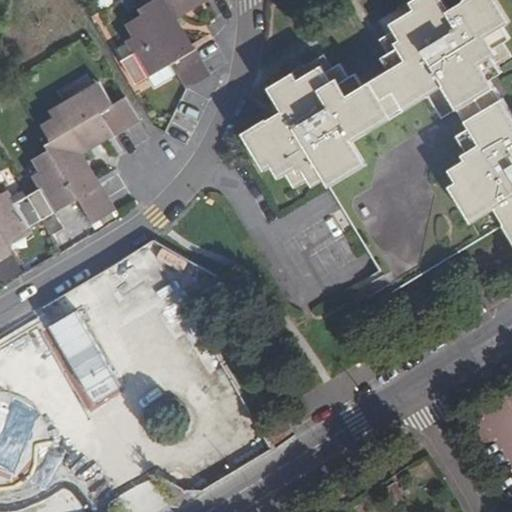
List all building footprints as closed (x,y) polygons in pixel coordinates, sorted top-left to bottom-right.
[(143,0),(144,2),(137,6),(142,13),(126,23),(132,35),(127,39),(127,40),(134,51),(123,57),(122,58),(136,83),(149,76),(171,63),(176,72),(185,87),(208,74),(194,49),(189,51),(169,15),(194,0),(143,0)] [(511,93),(508,96),(495,73),(507,66),(503,59),(511,53),(511,40),(509,35),(511,33),(511,31),(506,20),(511,17),(511,15),(502,0),(462,0),(450,8),(446,0),(408,0),(412,7),(392,19),(396,26),(379,35),(389,51),(383,54),(391,69),(364,86),(357,72),(350,75),(341,60),(325,70),(322,63),(297,76),(294,70),(268,84),(282,109),(266,118),(265,116),(243,130),(265,168),(270,165),(278,179),(286,176),(293,188),(308,178),(313,185),(325,178),(391,287),(502,222),(511,240),(511,93)] [(127,40),(117,46),(123,57),(134,51),(127,40)] [(171,63),(149,76),(154,84),(176,72),(171,63)] [(115,135),(138,122),(124,99),(115,104),(103,81),(53,110),(55,117),(44,123),(53,140),(46,144),(50,150),(34,158),(41,172),(34,176),(41,189),(17,204),(10,190),(1,197),(0,193),(0,262),(16,253),(9,242),(82,200),(95,223),(116,210),(103,186),(99,188),(78,152),(113,132),(115,135)] [(128,96),(124,99),(138,122),(141,120),(128,96)] [(132,388),(98,316),(171,282),(157,253),(60,298),(68,314),(51,323),(63,348),(57,351),(84,410),(132,388)] [(49,433),(44,417),(39,408),(32,401),(24,396),(13,391),(0,390),(0,389),(0,486),(13,486),(29,478),(41,466),(48,450),(49,433)]
